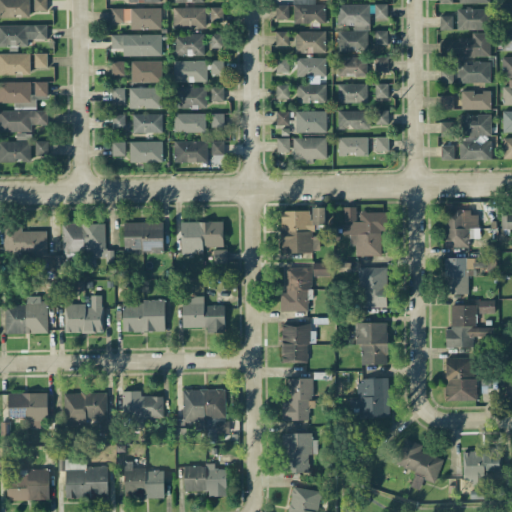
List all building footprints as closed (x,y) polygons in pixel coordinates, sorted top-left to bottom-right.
[(292,0),(293,23),(325,22),(324,4),(315,4),(314,0),(292,0)] [(511,1),(501,2),(500,22),(511,22),(511,1)] [(387,3),(375,3),(375,18),(387,18),(387,3)] [(368,4),(337,4),(337,27),(338,27),(338,50),(369,50),(368,4)] [(288,5),(275,5),(275,19),(288,19),(288,5)] [(210,18),(222,18),(223,7),(210,6),(210,18)] [(131,29),(161,29),(160,7),(110,8),(111,22),(130,21),(131,29)] [(172,7),(173,27),(206,27),(205,7),(172,7)] [(457,29),(488,28),(488,7),(456,8),(457,29)] [(439,29),(452,30),(453,15),(440,15),(439,29)] [(47,38),(46,24),(0,24),(0,45),(28,45),(27,39),(47,38)] [(325,30),(295,31),(295,53),(325,52),(325,30)] [(387,30),(374,30),(374,44),(387,44),(387,30)] [(289,45),(288,31),(275,31),(276,45),(289,45)] [(472,37),(458,37),(458,41),(440,42),(440,56),(490,55),(489,32),(472,32),(472,37)] [(123,56),(161,55),(161,33),(110,34),(111,48),(123,48),(123,56)] [(204,55),(203,33),(173,34),(173,56),(204,55)] [(211,47),(224,47),(224,33),(210,33),(211,47)] [(0,52),(0,73),(30,73),(29,52),(0,52)] [(47,52),(34,52),(34,67),(47,67),(47,52)] [(511,55),(502,56),(502,77),(511,77),(511,55)] [(367,57),(337,56),(337,75),(367,76),(367,57)] [(388,57),(375,56),(375,70),(387,71),(388,57)] [(288,72),(289,58),(276,57),(275,72),(288,72)] [(326,58),(296,57),(296,76),(325,76),(326,58)] [(224,59),(210,60),(211,74),(224,74),(224,59)] [(162,60),(131,60),(131,82),(161,82),(162,60)] [(173,81),(207,81),(206,60),(173,60),(173,81)] [(124,61),(112,61),(111,74),(124,75),(124,61)] [(457,82),(490,82),(490,61),(457,61),(457,82)] [(440,82),(453,82),(453,67),(440,67),(440,82)] [(511,104),(511,78),(509,78),(509,85),(502,85),(503,104),(511,104)] [(0,103),(36,102),(36,95),(48,95),(47,81),(32,81),(32,80),(0,81),(0,103)] [(297,102),(326,101),(326,83),(296,83),(297,102)] [(338,102),(367,101),(367,83),(338,83),(338,102)] [(388,97),(388,83),(375,83),(375,97),(388,97)] [(288,84),(276,84),(276,98),(288,98),(288,84)] [(205,86),(174,87),(175,108),(206,108),(205,86)] [(223,100),(223,87),(211,86),(210,100),(223,100)] [(125,101),(124,87),(112,87),(112,102),(125,101)] [(129,108),(161,107),(161,87),(129,87),(129,108)] [(491,108),(490,90),(461,91),(461,109),(491,108)] [(453,95),(440,95),(440,109),(454,109),(453,95)] [(0,110),(0,131),(31,130),(31,124),(48,123),(48,109),(0,110)] [(388,109),(375,110),(375,124),(389,123),(388,109)] [(511,157),(511,109),(502,110),(502,132),(511,131),(511,137),(503,137),(503,158),(511,157)] [(295,132),(326,132),(326,110),(295,111),(295,132)] [(369,110),(338,110),(337,128),(369,129),(369,110)] [(276,125),(289,124),(289,111),(276,111),(276,125)] [(205,131),(205,112),(173,113),(174,132),(205,131)] [(112,114),(112,127),(125,127),(124,113),(112,114)] [(161,113),(132,114),(132,132),(162,132),(161,113)] [(211,113),(211,127),(224,127),(224,113),(211,113)] [(491,114),(475,113),(475,114),(460,114),(459,135),(490,135),(491,114)] [(452,136),(453,121),(441,121),(440,135),(452,136)] [(367,136),(338,137),(338,155),(368,155),(367,136)] [(389,150),(388,136),(375,136),(375,150),(389,150)] [(327,158),(326,137),(276,137),(276,151),(292,151),(292,160),(314,160),(314,158),(327,158)] [(459,139),(460,159),(490,158),(490,138),(459,139)] [(211,154),(224,154),(223,139),(211,139),(211,154)] [(30,140),(0,140),(0,161),(31,161),(30,140)] [(48,141),(35,140),(35,155),(48,155),(48,141)] [(207,161),(207,140),(174,141),(174,162),(207,161)] [(125,155),(125,141),(112,141),(112,155),(125,155)] [(130,162),(162,161),(162,141),(129,141),(130,162)] [(454,145),(441,145),(441,159),(454,159),(454,145)] [(469,246),(469,228),(478,227),(478,211),(453,211),(453,203),(444,203),(445,247),(469,246)] [(355,255),(383,255),(383,211),(358,212),(358,206),(343,206),(343,238),(355,238),(355,255)] [(281,210),(281,252),(320,252),(320,231),(325,231),(325,207),(311,207),(311,210),(281,210)] [(501,229),(511,228),(511,210),(501,211),(501,229)] [(223,248),(223,220),(181,221),(181,249),(223,248)] [(163,250),(163,221),(123,222),(124,251),(163,250)] [(62,254),(55,254),(55,271),(65,271),(65,254),(88,254),(88,257),(105,257),(105,222),(62,223),(62,254)] [(46,230),(22,230),(22,226),(3,226),(4,255),(46,254),(46,230)] [(227,262),(227,249),(214,249),(215,263),(227,262)] [(476,275),(476,257),(444,257),(444,294),(468,293),(468,275),(476,275)] [(313,275),(332,275),(332,262),(313,262),(313,275)] [(359,306),(386,307),(387,267),(360,266),(359,306)] [(286,267),(286,292),(280,292),(280,311),(307,310),(307,298),(312,298),(311,267),(286,267)] [(102,294),(90,295),(90,303),(63,304),(64,333),(103,331),(102,294)] [(183,327),(206,326),(206,332),(225,332),(224,304),(204,305),(204,295),(191,296),(191,302),(182,302),(183,327)] [(478,300),(479,312),(495,312),(494,299),(478,300)] [(123,331),(165,330),(164,300),(123,301),(123,331)] [(4,303),(5,333),(48,332),(47,302),(4,303)] [(492,326),(477,327),(476,304),(451,304),(451,329),(446,329),(446,347),(470,347),(470,336),(492,336),(492,326)] [(386,321),(355,322),(355,344),(361,343),(361,364),(387,363),(386,321)] [(282,324),(281,360),(307,361),(307,342),(315,342),(316,330),(310,330),(310,324),(282,324)] [(446,400),(477,400),(477,377),(475,377),(475,357),(445,357),(446,400)] [(287,378),(287,401),(282,401),(282,420),(311,419),(310,377),(287,378)] [(389,417),(388,377),(359,378),(360,398),(349,398),(350,410),(359,410),(359,418),(389,417)] [(183,421),(202,420),(202,417),(225,417),(225,389),(182,389),(183,421)] [(163,395),(141,395),(141,391),(124,390),(124,426),(143,426),(143,416),(163,417),(163,395)] [(8,392),(8,417),(26,417),(26,428),(47,427),(46,392),(8,392)] [(63,392),(64,423),(86,423),(86,417),(107,417),(106,392),(63,392)] [(100,433),(112,433),(112,421),(100,420),(100,433)] [(216,432),(229,432),(229,420),(216,420),(216,432)] [(282,433),(283,472),(311,471),(310,432),(282,433)] [(396,464),(416,470),(411,486),(420,489),(423,479),(435,483),(443,458),(419,450),(422,443),(404,438),(396,464)] [(501,476),(502,451),(464,450),(464,481),(487,481),(487,476),(501,476)] [(66,498),(108,497),(107,465),(86,466),(86,458),(58,459),(59,470),(65,470),(66,498)] [(164,497),(164,470),(146,470),(146,467),(132,467),(132,461),(124,461),(125,498),(164,497)] [(185,464),(184,490),(209,490),(209,495),(226,496),(226,468),(215,468),(215,465),(185,464)] [(23,475),(7,476),(7,500),(49,499),(48,468),(22,469),(23,475)] [(318,511),(322,490),(292,486),(288,511),(318,511)]
